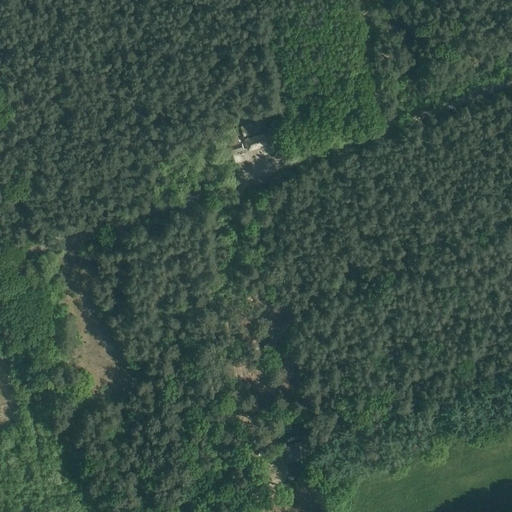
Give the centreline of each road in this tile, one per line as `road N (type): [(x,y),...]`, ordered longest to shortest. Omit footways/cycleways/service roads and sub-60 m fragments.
road 1 (unclassified): [(245,181),(511,84)]
road 2 (track): [(354,0),(377,134)]
